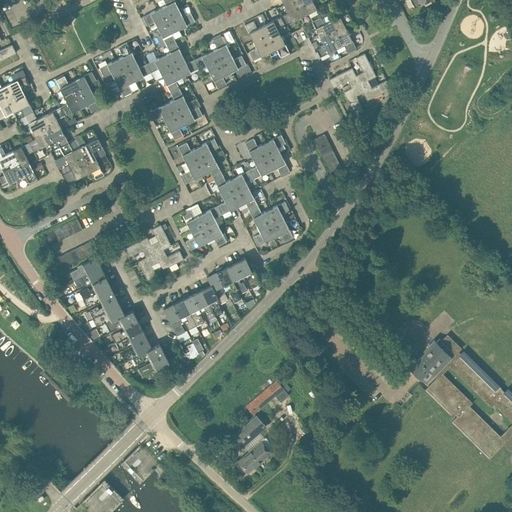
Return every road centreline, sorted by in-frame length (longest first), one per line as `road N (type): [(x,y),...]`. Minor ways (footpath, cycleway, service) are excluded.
road 1 (residential): [(272,299),(245,251),(228,249),(142,300),(107,247),(124,241)]
road 2 (unclassified): [(153,417),(65,319),(9,241)]
road 3 (tertiary): [(347,221),(430,60)]
road 4 (tertiary): [(153,417),(272,299)]
road 5 (unclassified): [(256,511),(153,417)]
road 6 (tertiary): [(55,511),(153,417)]
road 7 (residential): [(347,221),(279,118)]
